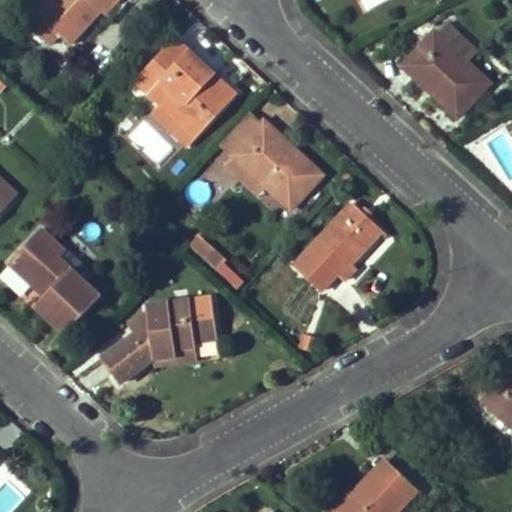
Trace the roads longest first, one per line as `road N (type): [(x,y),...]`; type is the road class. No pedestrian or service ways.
road 1 (residential): [(153,511),(511,304)]
road 2 (residential): [(213,0),(511,273)]
road 3 (residential): [(0,375),(147,511)]
